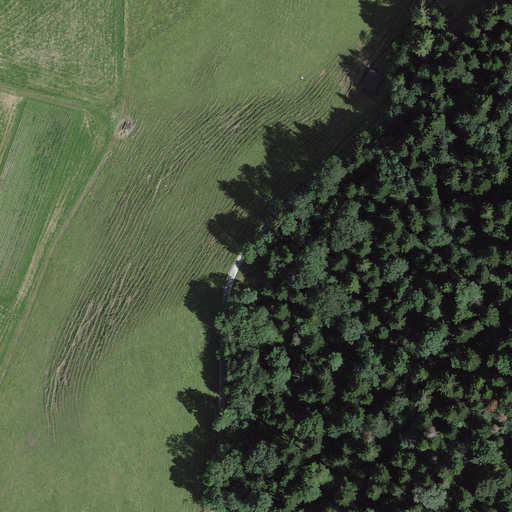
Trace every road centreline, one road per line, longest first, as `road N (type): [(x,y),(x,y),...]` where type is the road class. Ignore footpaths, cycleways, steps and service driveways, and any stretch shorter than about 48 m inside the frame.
road 1 (track): [(213,511),(225,295),(242,255),(265,224),(378,125),(441,36),(498,0)]
road 2 (track): [(511,176),(392,275),(354,338),(298,511)]
road 3 (track): [(0,380),(55,243),(122,119),(128,44)]
road 4 (track): [(310,471),(292,372),(258,290),(249,287),(224,313)]
